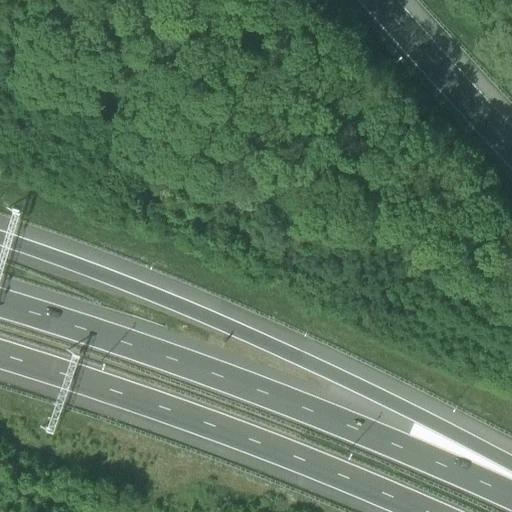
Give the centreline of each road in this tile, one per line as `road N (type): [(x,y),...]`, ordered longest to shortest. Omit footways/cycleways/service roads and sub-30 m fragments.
road 1 (motorway): [(511,479),(377,394),(297,356),(0,237)]
road 2 (motorway): [(511,493),(295,401),(0,301)]
road 3 (motorway): [(0,357),(418,511)]
road 4 (motorway): [(511,145),(377,0)]
